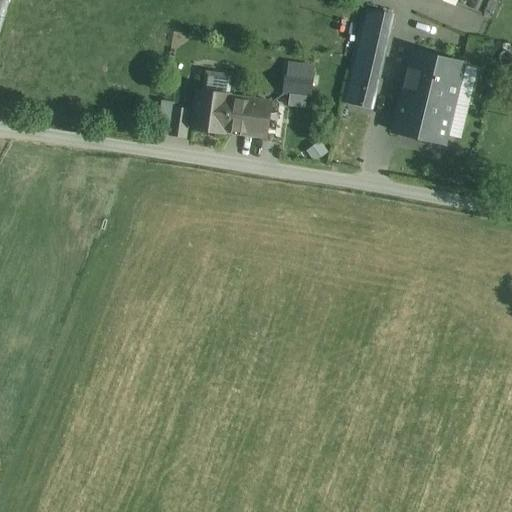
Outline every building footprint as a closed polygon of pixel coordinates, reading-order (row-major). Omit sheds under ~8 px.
[(351,72),(379,79),(394,16),(365,9),(350,72),(351,72)] [(461,64),(414,53),(405,92),(452,103),(454,95),(462,65),(461,64)] [(481,57),(464,53),(461,64),(462,65),(454,95),(470,100),(481,57)] [(313,68),(305,67),(304,75),(312,76),(313,68)] [(379,79),(351,72),(344,100),(343,100),(343,101),(372,108),(379,79)] [(304,75),(287,73),(284,93),(311,96),(313,76),(312,76),(304,75)] [(271,103),(231,97),(231,96),(198,91),(192,129),(226,133),(226,132),(266,137),(271,103)] [(452,103),(405,92),(395,131),(443,143),(452,103)]
